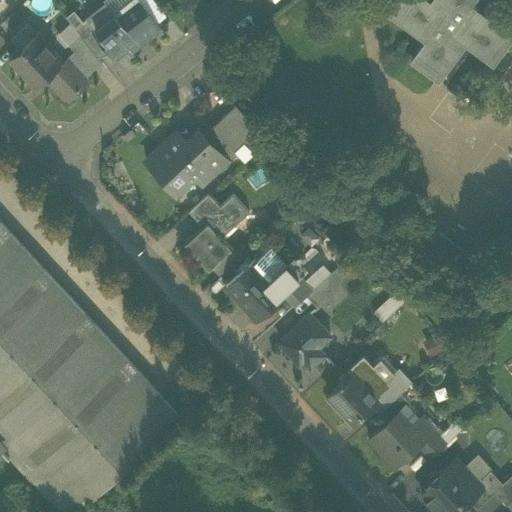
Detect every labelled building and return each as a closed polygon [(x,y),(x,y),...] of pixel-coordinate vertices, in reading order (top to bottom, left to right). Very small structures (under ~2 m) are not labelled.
[(106,45),(116,57),(131,46),(129,44),(140,36),(144,40),(161,27),(139,0),(129,0),(115,12),(96,27),(95,28),(103,38),(102,40),(106,45)] [(108,0),(106,2),(115,12),(129,0),(108,0)] [(411,54),(440,75),(467,39),(494,59),(511,34),(511,27),(488,10),(477,2),(474,0),(394,0),(389,7),(426,35),(411,54)] [(478,0),(477,2),(488,10),(494,0),(478,0)] [(106,2),(87,17),(91,22),(96,27),(115,12),(106,2)] [(68,17),(76,26),(84,20),(76,10),(68,17)] [(84,20),(76,26),(75,26),(79,31),(91,22),(87,17),(84,20)] [(69,45),(70,44),(81,34),(70,22),(58,33),(69,45)] [(79,31),(81,34),(96,52),(106,45),(102,40),(103,38),(95,28),(96,27),(91,22),(79,31)] [(12,38),(20,48),(37,32),(28,23),(12,38)] [(47,77),(68,99),(89,79),(86,76),(93,70),(75,49),(63,60),(37,32),(20,48),(22,50),(12,59),(22,69),(21,70),(37,86),(47,77)] [(103,61),(96,52),(81,34),(70,44),(75,49),(93,70),(103,61)] [(212,127),(234,151),(258,129),(236,105),(212,127)] [(212,127),(204,134),(228,160),(235,153),(234,151),(212,127)] [(213,173),(228,160),(204,134),(191,146),(176,130),(147,158),(177,190),(205,164),(213,173)] [(184,241),(209,267),(231,247),(217,232),(231,219),(235,223),(249,211),(233,194),(220,205),(209,193),(191,209),(199,218),(202,215),(206,220),(184,241)] [(0,444),(62,511),(73,511),(180,413),(0,219),(0,444)] [(271,246),(257,259),(272,276),(285,264),(287,263),(271,246)] [(209,267),(218,277),(240,257),(231,247),(209,267)] [(298,278),(285,264),(272,276),(257,259),(256,258),(227,284),(257,317),(285,292),(299,279),(298,278)] [(296,304),(306,294),(314,287),(302,275),(298,278),(299,279),(285,292),(296,304)] [(322,279),(314,287),(306,294),(315,304),(331,289),(322,279)] [(377,314),(383,320),(410,295),(405,288),(377,314)] [(304,359),(311,366),(324,354),(317,346),(330,335),(310,313),(279,341),(299,363),(304,359)] [(339,377),(342,380),(353,370),(376,395),(388,384),(385,380),(387,379),(373,364),(364,354),(339,377)] [(374,360),(373,364),(387,379),(398,368),(385,354),(380,354),(374,360)] [(371,404),(378,412),(412,380),(399,367),(398,368),(387,379),(385,380),(388,384),(376,395),(378,397),(371,404)] [(378,397),(376,395),(353,370),(342,380),(328,393),(344,410),(348,407),(357,417),(371,404),(378,397)] [(353,420),(357,417),(348,407),(344,410),(353,420)] [(435,431),(445,442),(466,423),(456,412),(435,431)] [(368,437),(396,467),(419,446),(435,431),(420,415),(404,429),(392,415),(368,437)] [(419,446),(430,457),(445,442),(435,431),(419,446)] [(451,511),(453,511),(469,498),(478,489),(473,484),(468,479),(472,475),(455,456),(440,470),(435,469),(430,473),(430,479),(429,480),(431,483),(421,493),(438,511),(440,511),(441,511),(447,511),(451,511)] [(477,506),(495,490),(503,482),(491,468),(477,480),(473,484),(478,489),(469,498),(477,506)] [(511,473),(503,482),(495,490),(507,503),(511,498),(511,473)] [(477,480),(472,475),(468,479),(473,484),(477,480)]
